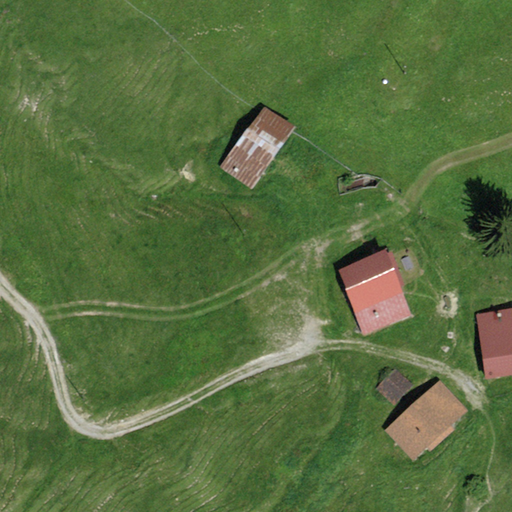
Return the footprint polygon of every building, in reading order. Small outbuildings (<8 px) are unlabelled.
[(292,127),(263,107),(221,168),(250,189),(292,127)] [(404,317),(380,253),(335,270),(359,334),(404,317)] [(511,378),(511,305),(472,310),(481,382),(511,378)] [(377,381),(396,396),(412,376),(394,361),(377,381)] [(465,410),(439,378),(382,425),(408,457),(465,410)]
